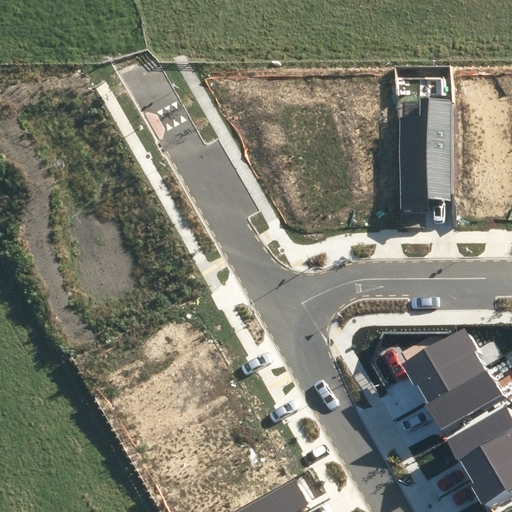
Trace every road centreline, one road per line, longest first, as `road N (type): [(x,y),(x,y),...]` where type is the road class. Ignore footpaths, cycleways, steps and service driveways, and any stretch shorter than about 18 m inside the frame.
road 1 (residential): [(282,315),(172,113),(136,66)]
road 2 (residential): [(282,315),(354,280),(511,277)]
road 3 (residential): [(393,511),(282,315)]
